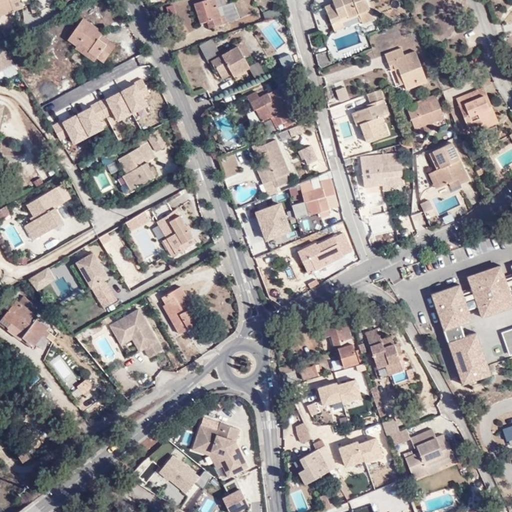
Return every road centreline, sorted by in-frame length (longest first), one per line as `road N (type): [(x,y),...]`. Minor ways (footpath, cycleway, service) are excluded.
road 1 (unclassified): [(238,261),(205,162),(132,0)]
road 2 (residential): [(371,266),(349,214),(292,0)]
road 3 (tertiary): [(174,403),(39,510)]
road 4 (tertiary): [(371,266),(477,214),(511,185)]
road 5 (tertiary): [(263,321),(371,266)]
